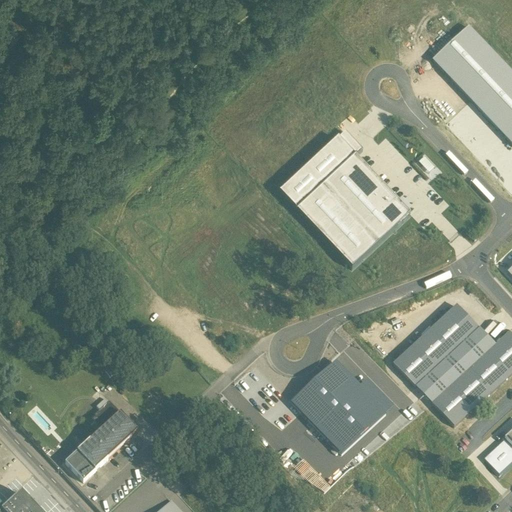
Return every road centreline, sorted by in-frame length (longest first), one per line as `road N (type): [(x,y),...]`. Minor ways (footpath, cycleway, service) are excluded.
road 1 (track): [(42,197),(155,130),(167,96),(271,0)]
road 2 (residential): [(400,101),(510,221)]
road 3 (residential): [(158,445),(278,340)]
road 4 (unclassified): [(466,262),(325,316)]
road 5 (tertiary): [(86,511),(0,419)]
